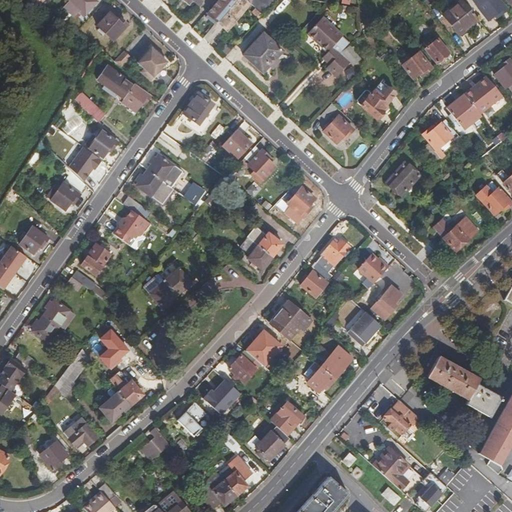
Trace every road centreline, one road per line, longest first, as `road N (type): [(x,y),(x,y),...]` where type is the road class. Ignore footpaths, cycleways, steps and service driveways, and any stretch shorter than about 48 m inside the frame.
road 1 (residential): [(0,508),(38,504),(65,487),(183,388),(346,198)]
road 2 (residential): [(0,337),(197,65)]
road 3 (residential): [(346,198),(411,111),(511,28)]
road 4 (residential): [(346,198),(197,65)]
road 5 (secondary): [(401,337),(449,300),(507,237)]
road 6 (secondary): [(507,237),(401,337)]
road 7 (secondary): [(310,443),(401,337)]
